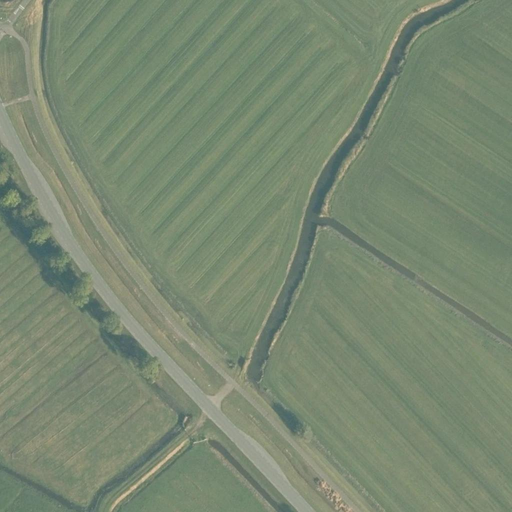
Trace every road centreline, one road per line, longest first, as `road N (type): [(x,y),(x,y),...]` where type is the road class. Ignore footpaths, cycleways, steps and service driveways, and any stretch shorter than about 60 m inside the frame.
road 1 (primary): [(306,511),(80,259),(0,113)]
road 2 (track): [(239,366),(210,410),(104,511)]
